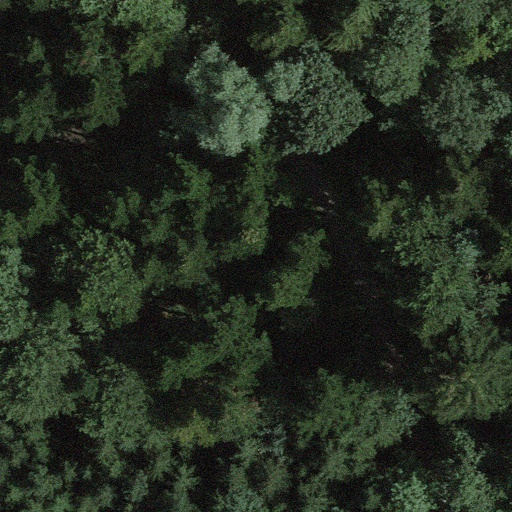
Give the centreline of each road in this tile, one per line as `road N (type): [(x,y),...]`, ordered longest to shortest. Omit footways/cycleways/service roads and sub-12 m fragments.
road 1 (track): [(433,511),(404,393),(289,100),(241,0)]
road 2 (track): [(0,163),(166,93),(231,0)]
road 3 (track): [(166,93),(289,100)]
